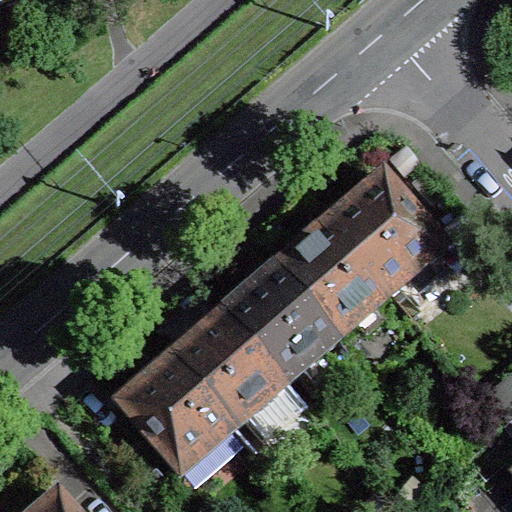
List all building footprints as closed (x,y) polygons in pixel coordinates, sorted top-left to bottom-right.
[(329,225),(391,297),(446,250),(384,178),(343,213),(329,225)] [(339,342),(391,297),(329,225),(291,258),(277,269),(339,342)] [(225,314),(287,386),(339,342),(277,269),(241,301),(225,314)] [(186,347),(173,359),(235,431),(287,386),(225,314),(186,347)] [(180,478),(235,431),(173,359),(131,395),(118,406),(180,478)] [(511,423),(511,382),(492,400),(511,423)] [(40,511),(71,511),(58,497),(40,511)]
